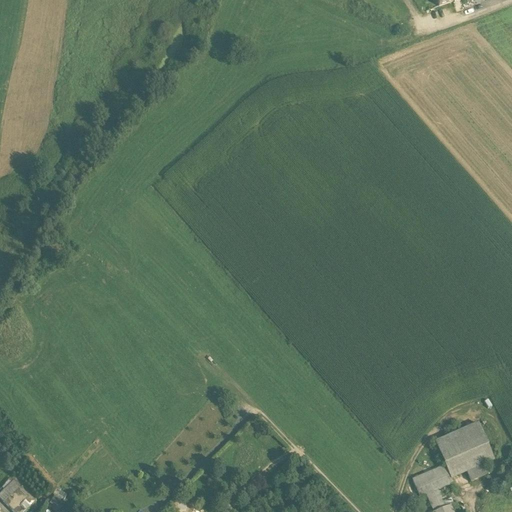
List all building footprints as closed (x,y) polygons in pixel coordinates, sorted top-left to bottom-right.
[(477,424),(434,443),(444,467),(446,467),(451,478),(466,472),(485,464),(493,460),(477,424)] [(485,464),(466,472),(470,482),(489,474),(485,464)] [(444,467),(411,482),(418,498),(426,495),(436,491),(453,483),(451,478),(446,467),(444,467)] [(10,480),(2,489),(4,492),(7,490),(13,483),(10,480)] [(13,483),(7,490),(12,495),(18,488),(13,483)] [(25,511),(34,503),(18,488),(12,495),(3,504),(10,511),(25,511)] [(4,492),(0,496),(0,500),(3,504),(12,495),(7,490),(4,492)] [(435,511),(443,509),(436,491),(426,495),(433,511),(435,511)]
